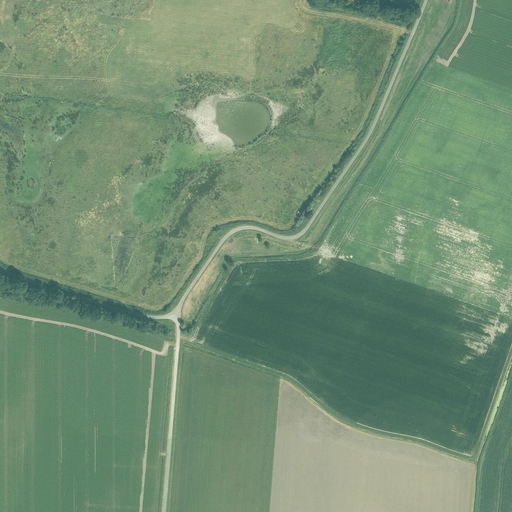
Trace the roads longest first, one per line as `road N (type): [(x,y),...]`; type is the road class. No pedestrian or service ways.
road 1 (unclassified): [(426,0),(366,140),(305,230),(289,238),(247,227),(230,233),(178,315)]
road 2 (unclassified): [(164,511),(178,315)]
road 3 (unclassified): [(0,269),(131,313),(178,315)]
